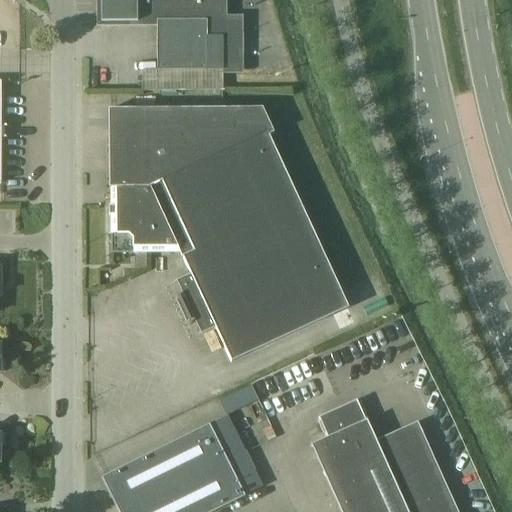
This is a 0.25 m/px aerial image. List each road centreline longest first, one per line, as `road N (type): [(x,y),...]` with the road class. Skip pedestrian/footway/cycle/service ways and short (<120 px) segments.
road 1 (unclassified): [(69,511),(62,0)]
road 2 (secondary): [(421,0),(447,133),(511,321)]
road 3 (secondary): [(511,180),(471,0)]
